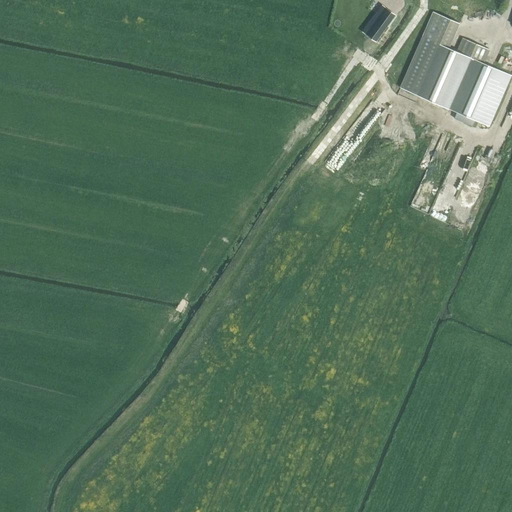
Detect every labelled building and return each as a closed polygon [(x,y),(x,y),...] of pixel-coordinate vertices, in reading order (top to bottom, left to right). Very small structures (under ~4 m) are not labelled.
[(382,5),(363,31),(376,41),(395,15),(382,5)] [(443,106),(464,55),(456,52),(457,51),(422,37),(400,87),(443,106)] [(443,106),(457,112),(454,118),(472,126),(475,120),(489,126),(511,75),(493,67),(484,63),(490,50),(463,38),(457,51),(456,52),(464,55),(443,106)] [(338,169),(350,152),(338,144),(326,161),(338,169)] [(469,167),(457,161),(432,215),(461,228),(491,162),(475,155),(469,167)] [(421,211),(430,213),(433,201),(424,199),(421,211)] [(414,206),(420,209),(423,202),(417,200),(414,206)]
